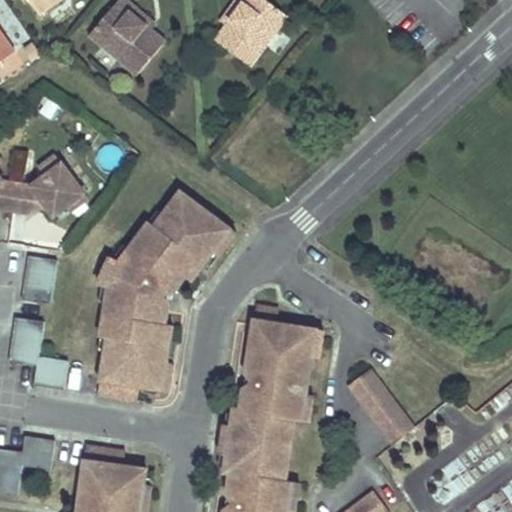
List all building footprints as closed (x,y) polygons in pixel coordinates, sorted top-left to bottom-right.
[(31,0),(42,14),(62,0),(31,0)] [(130,0),(120,0),(91,34),(139,74),(167,40),(153,29),(133,12),(138,6),(130,0)] [(226,23),(215,38),(252,66),(289,16),(267,0),(241,0),(243,1),(226,23)] [(243,1),(241,0),(235,0),(221,19),(226,23),(243,1)] [(133,12),(153,29),(158,23),(138,6),(133,12)] [(0,59),(16,49),(0,24),(0,59)] [(83,199),(55,159),(37,171),(43,179),(34,185),(19,184),(15,215),(30,217),(43,207),(52,221),(65,212),(83,199)] [(0,166),(3,164),(0,160),(0,211),(1,213),(15,215),(19,184),(5,182),(0,175),(0,166)] [(162,314),(163,306),(164,306),(167,305),(168,304),(169,302),(170,300),(170,299),(170,297),(170,295),(169,294),(168,293),(173,285),(179,290),(187,279),(193,283),(202,270),(216,252),(212,249),(228,227),(180,193),(163,217),(155,229),(150,225),(130,251),(112,277),(108,310),(103,343),(110,343),(108,358),(103,397),(107,402),(141,406),(143,391),(162,394),(166,367),(170,367),(173,344),(175,330),(168,329),(170,315),(162,314)] [(83,199),(65,212),(70,219),(88,206),(83,199)] [(158,213),(150,225),(155,229),(163,217),(158,213)] [(222,256),(238,234),(228,227),(212,249),(216,252),(222,256)] [(106,274),(112,277),(130,251),(125,248),(106,274)] [(209,275),(222,256),(216,252),(202,270),(209,275)] [(54,312),(60,268),(31,264),(25,308),(54,312)] [(106,274),(101,309),(108,310),(112,277),(106,274)] [(287,511),(288,506),(292,480),(301,418),(304,392),(310,354),(313,327),(280,322),(282,308),(260,305),(251,366),(259,367),(258,374),(257,374),(256,374),(255,374),(254,375),(252,375),(251,376),(250,377),(250,379),(249,380),(249,382),(249,383),(249,384),(250,385),(251,386),(251,387),(252,388),(253,388),(254,389),(256,389),(254,396),(247,395),(245,409),(239,408),(238,413),(230,467),(230,472),(236,473),(234,487),(242,488),(241,495),(239,495),(238,495),(236,496),(235,497),(234,498),(233,500),(232,501),(232,503),(233,505),(234,507),(235,508),(237,509),(239,510),(238,511),(287,511)] [(48,329),(19,326),(13,370),(41,373),(39,393),(68,397),(72,368),(44,364),(48,329)] [(310,354),(324,356),(327,329),(313,327),(310,354)] [(110,343),(103,343),(102,357),(108,358),(110,343)] [(173,344),(170,367),(178,368),(181,345),(173,344)] [(170,367),(166,367),(162,394),(174,395),(178,368),(170,367)] [(370,369),(348,387),(394,445),(417,427),(370,369)] [(315,420),(318,394),(304,392),(301,418),(315,420)] [(224,466),(230,467),(238,413),(232,413),(224,466)] [(27,456),(0,452),(0,497),(23,500),(27,469),(55,472),(59,443),(29,440),(27,456)] [(129,470),(131,455),(98,451),(91,456),(85,507),(92,508),(91,511),(147,511),(151,492),(153,473),(129,470)] [(302,508),(306,482),(292,480),(288,506),(302,508)] [(345,511),(390,511),(375,491),(345,511)] [(151,492),(147,511),(155,511),(158,493),(151,492)]
